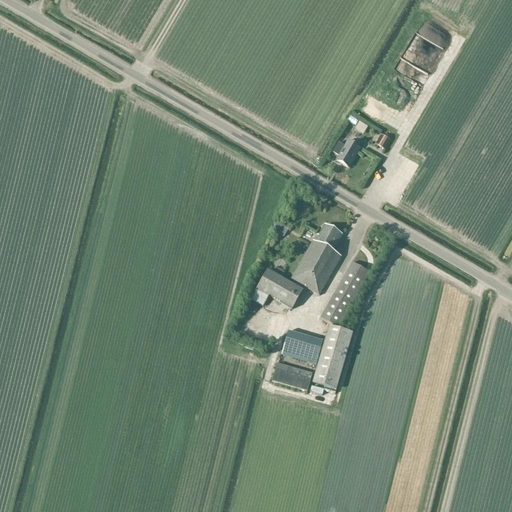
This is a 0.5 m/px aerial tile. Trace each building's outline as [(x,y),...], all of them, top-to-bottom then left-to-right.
[(361,118),(358,122),(366,127),(369,122),(361,118)] [(391,142),(381,136),(375,146),(385,151),(391,142)] [(361,150),(347,142),(344,147),(339,144),(334,154),(339,157),(336,162),(349,170),(361,150)] [(276,224),(271,231),(282,238),(287,231),(276,224)] [(341,258),(333,253),(342,237),(325,227),(319,238),(317,236),(289,284),(268,271),(251,301),(263,308),(269,298),(292,311),(305,289),(319,298),(341,258)] [(338,330),(370,275),(352,264),(320,320),(338,330)] [(288,332),(281,356),(318,367),(312,385),(325,388),(324,392),(335,395),(336,392),(353,336),(328,329),(324,343),(288,332)] [(272,383),(307,393),(312,376),(277,366),(272,383)]
